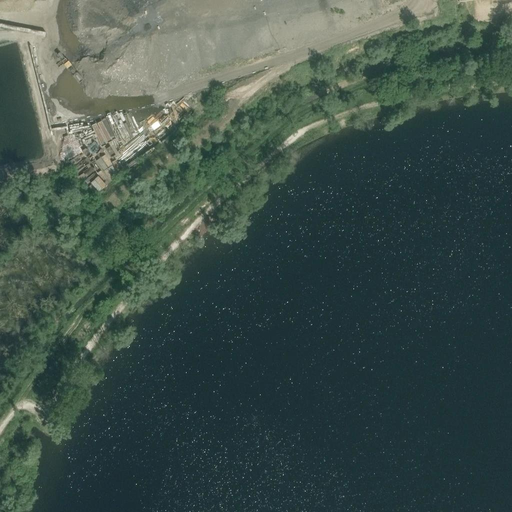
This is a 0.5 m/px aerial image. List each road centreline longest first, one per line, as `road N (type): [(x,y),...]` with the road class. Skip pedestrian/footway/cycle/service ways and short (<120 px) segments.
road 1 (unknown): [(98,0),(87,35),(90,65),(108,104),(121,113),(161,98),(210,2)]
road 2 (unknown): [(210,2),(269,12),(400,0)]
